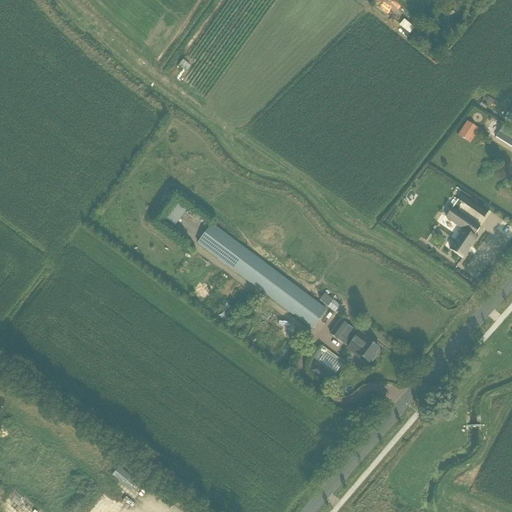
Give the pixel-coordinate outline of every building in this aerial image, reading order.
[(410,33),(415,27),(406,19),(400,25),(410,33)] [(480,106),(494,114),(497,108),(483,100),(480,106)] [(470,143),(478,130),(467,122),(458,135),(470,143)] [(511,130),(504,125),(495,139),(511,149),(511,130)] [(463,193),(458,200),(471,209),(476,202),(463,193)] [(178,200),(164,217),(176,226),(190,209),(178,200)] [(473,213),(511,237),(511,221),(480,201),(473,213)] [(452,208),(445,217),(458,226),(461,222),(466,226),(449,250),(462,259),(476,239),(473,237),(480,227),(452,208)] [(212,225),(198,244),(311,329),(326,310),(212,225)] [(336,313),(341,306),(327,294),(321,300),(336,313)] [(216,317),(227,323),(236,308),(226,302),(216,317)] [(358,333),(340,320),(330,334),(347,347),(346,349),(352,353),(353,351),(356,354),(355,355),(361,360),(362,358),(369,363),(370,361),(371,363),(376,357),(374,356),(379,349),(373,344),(374,343),(359,332),(358,333)] [(319,350),(315,359),(333,368),(338,359),(319,350)] [(327,373),(315,364),(310,371),(322,380),(327,373)] [(114,475),(132,491),(140,482),(121,466),(114,475)]
